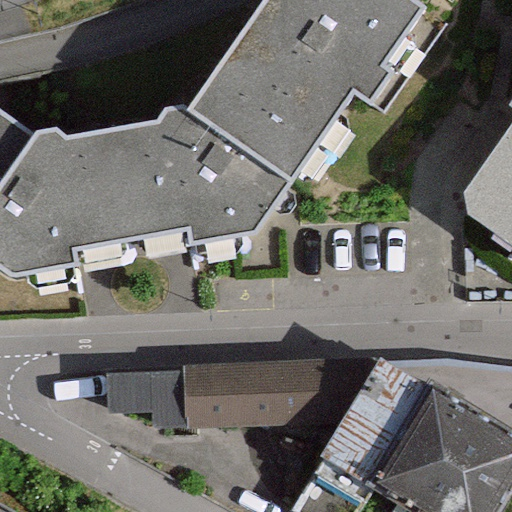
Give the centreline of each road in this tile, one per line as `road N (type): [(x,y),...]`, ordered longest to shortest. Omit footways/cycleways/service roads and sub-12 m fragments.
road 1 (residential): [(511,341),(429,337),(0,360)]
road 2 (residential): [(175,511),(0,419)]
